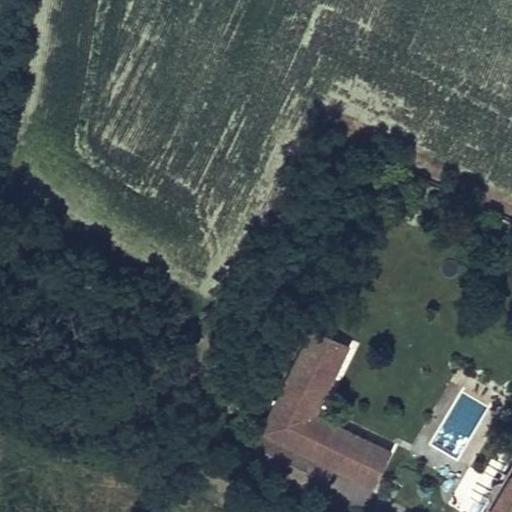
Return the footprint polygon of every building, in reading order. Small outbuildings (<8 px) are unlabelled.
[(330,331),(291,313),(283,330),(321,348),(330,331)] [(321,348),(283,330),(267,363),(304,382),(321,348)] [(304,382),(267,363),(259,380),(296,399),(304,382)] [(296,399),(259,380),(241,419),(335,466),(354,428),(296,399)] [(371,436),(354,428),(335,466),(352,474),(371,436)] [(511,500),(507,497),(511,488),(511,465),(496,456),(470,497),(494,511),(509,511),(511,508),(511,500)]
